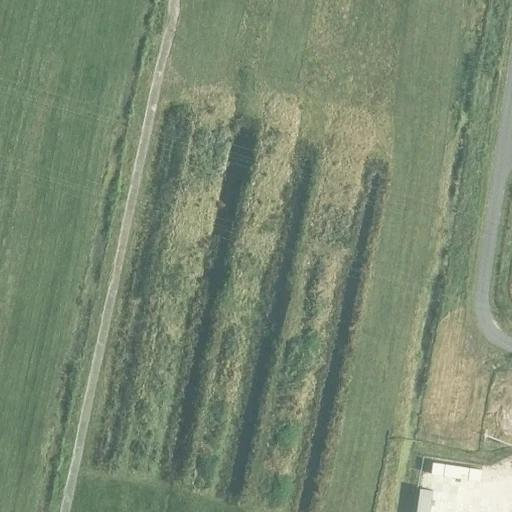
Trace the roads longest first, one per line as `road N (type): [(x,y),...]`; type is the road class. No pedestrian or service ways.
road 1 (track): [(167,0),(61,511)]
road 2 (unclassified): [(511,99),(481,305),(491,331),(511,344)]
